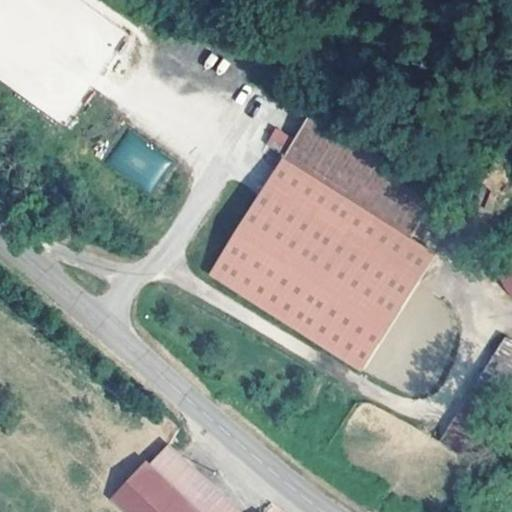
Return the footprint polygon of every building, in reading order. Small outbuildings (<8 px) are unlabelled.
[(0,0),(0,80),(66,125),(117,52),(117,46),(127,31),(82,0),(0,0)] [(306,119),(282,156),(410,236),(434,197),(306,119)] [(290,137),(273,129),(265,146),(282,154),(290,137)] [(148,194),(171,161),(129,131),(105,163),(148,194)] [(410,236),(282,156),(208,274),(362,370),(436,252),(410,236)] [(511,241),(504,249),(499,261),(498,274),(502,287),(510,297),(511,298),(511,241)] [(511,394),(511,339),(504,335),(440,445),(472,464),(511,394)] [(204,511),(151,462),(149,460),(113,497),(128,511),(204,511)]
